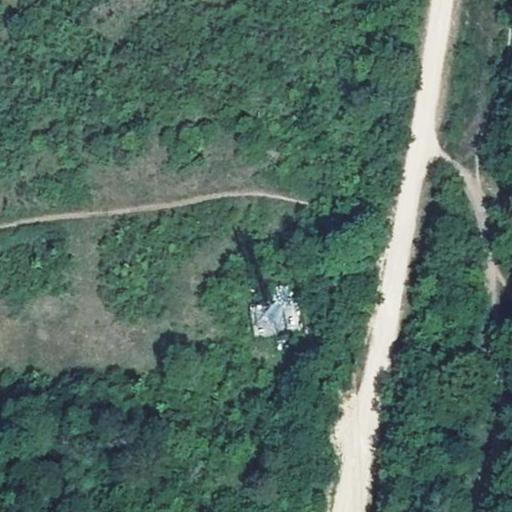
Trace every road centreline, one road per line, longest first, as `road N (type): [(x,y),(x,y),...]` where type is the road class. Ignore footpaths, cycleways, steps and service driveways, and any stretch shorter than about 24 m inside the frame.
road 1 (track): [(442,0),(424,150),(352,511)]
road 2 (track): [(0,222),(264,190),(406,225)]
road 3 (track): [(465,511),(495,242),(488,206),(466,175),(424,150)]
